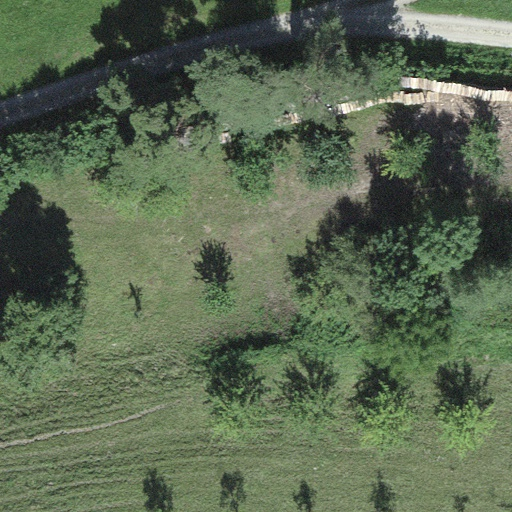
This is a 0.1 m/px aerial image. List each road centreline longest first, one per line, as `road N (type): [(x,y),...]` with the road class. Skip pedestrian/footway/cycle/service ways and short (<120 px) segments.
road 1 (track): [(511,32),(460,23),(246,20)]
road 2 (track): [(246,20),(0,103)]
